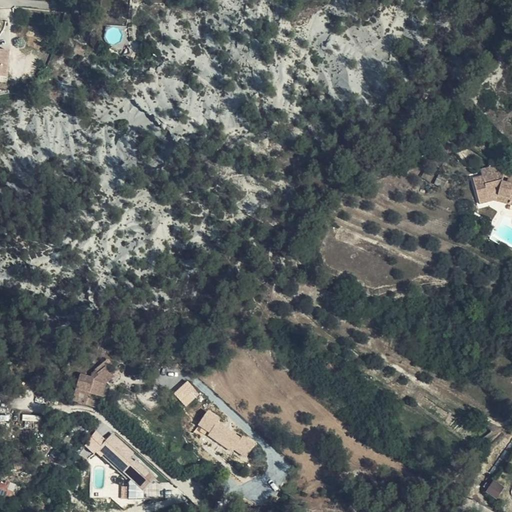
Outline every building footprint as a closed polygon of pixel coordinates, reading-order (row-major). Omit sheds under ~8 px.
[(0,77),(5,78),(8,51),(0,50),(0,77)] [(483,178),(475,180),(481,205),(496,201),(511,205),(511,179),(504,178),(501,166),(481,171),(483,178)] [(338,376),(344,368),(332,359),(326,366),(338,376)] [(111,364),(107,367),(114,376),(118,373),(111,364)] [(81,376),(73,402),(86,406),(88,400),(90,393),(103,397),(107,382),(114,376),(107,367),(99,374),(97,372),(94,375),(93,380),(81,376)] [(175,392),(187,405),(201,392),(189,379),(175,392)] [(92,408),(103,414),(106,407),(95,401),(88,400),(86,406),(92,408)] [(116,434),(97,454),(138,492),(157,472),(116,434)] [(93,464),(93,489),(106,489),(106,463),(93,464)] [(493,480),(487,491),(498,497),(504,486),(493,480)] [(0,493),(5,495),(4,498),(11,501),(16,486),(9,484),(8,487),(0,484),(0,493)]
